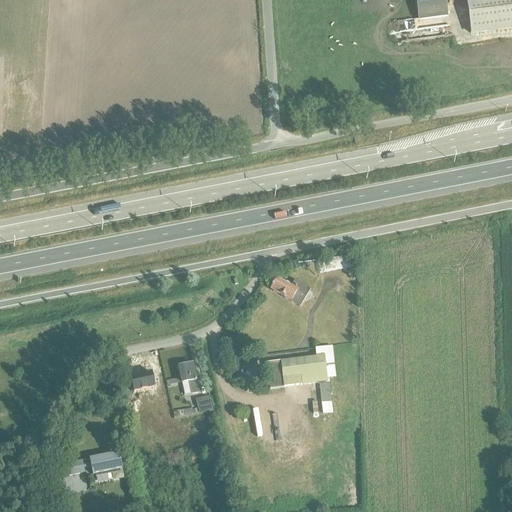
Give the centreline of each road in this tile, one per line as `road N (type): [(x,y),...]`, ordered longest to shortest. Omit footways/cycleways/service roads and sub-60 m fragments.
road 1 (motorway): [(0,266),(511,166)]
road 2 (motorway): [(511,136),(0,235)]
road 3 (unclassified): [(267,253),(226,319),(188,338),(82,367),(32,437),(0,459)]
road 4 (tertiary): [(275,145),(0,199)]
road 5 (unclassified): [(267,253),(0,305)]
road 6 (unclassified): [(511,205),(267,253)]
road 7 (tertiary): [(275,145),(511,98)]
road 8 (residential): [(266,0),(275,145)]
